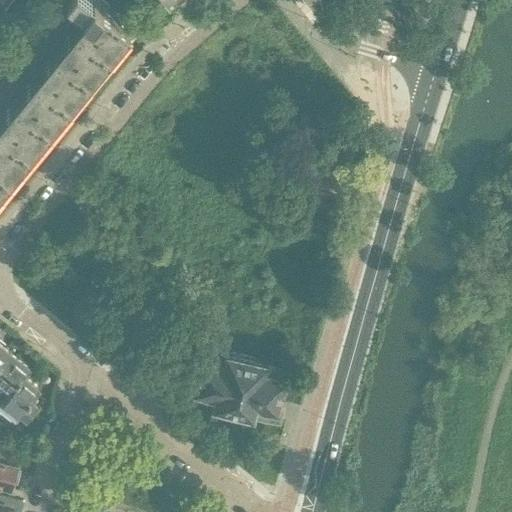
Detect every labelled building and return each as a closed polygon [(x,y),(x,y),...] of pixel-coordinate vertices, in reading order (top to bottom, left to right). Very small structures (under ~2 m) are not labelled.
[(85,13),(0,115),(0,186),(101,64),(107,69),(136,34),(103,7),(103,6),(95,0),(68,0),(69,0),(70,0),(85,13)] [(87,204),(86,205),(105,220),(117,205),(99,190),(92,198),(87,204)] [(328,223),(328,222),(336,209),(315,198),(307,212),(328,223)] [(0,358),(10,346),(0,338),(0,358)] [(23,371),(30,363),(10,346),(0,358),(0,388),(5,392),(8,387),(23,370),(23,371)] [(228,349),(226,359),(203,353),(195,386),(217,391),(215,401),(252,411),(255,401),(277,407),(285,375),(274,372),(276,362),(228,349)] [(31,395),(39,384),(23,371),(23,370),(8,387),(5,392),(0,397),(0,401),(16,414),(20,409),(26,415),(38,401),(31,395)] [(0,481),(11,484),(12,479),(16,480),(20,466),(16,465),(18,460),(0,455),(0,481)]
